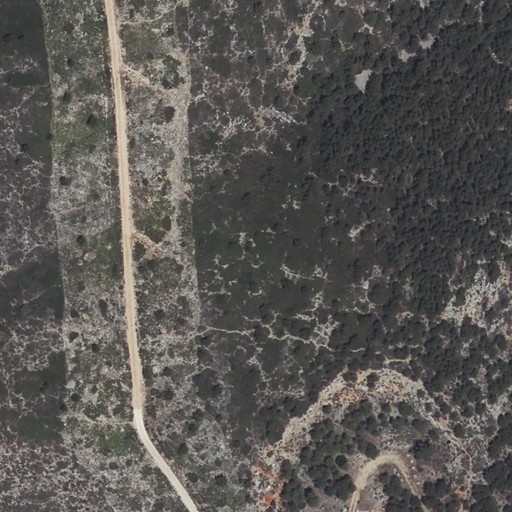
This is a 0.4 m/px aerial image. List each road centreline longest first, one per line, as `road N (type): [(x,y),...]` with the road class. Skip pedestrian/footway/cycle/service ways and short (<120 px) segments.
road 1 (track): [(189,511),(138,417),(108,0)]
road 2 (track): [(350,511),(364,474),(382,461),(401,462),(426,511)]
